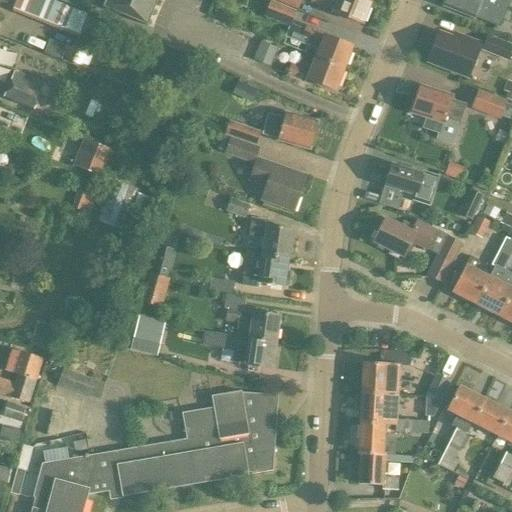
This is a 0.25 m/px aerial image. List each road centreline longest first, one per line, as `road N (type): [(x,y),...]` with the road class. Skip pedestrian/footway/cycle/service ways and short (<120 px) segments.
road 1 (residential): [(328,308),(346,175),(415,0)]
road 2 (residential): [(315,504),(328,308)]
road 3 (residential): [(511,370),(412,320),(328,308)]
